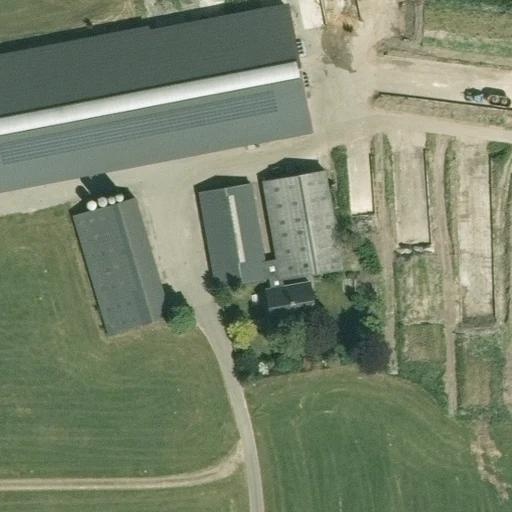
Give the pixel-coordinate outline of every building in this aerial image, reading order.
[(0,60),(0,187),(310,128),(288,9),(150,36),(149,32),(0,60)] [(480,97),(511,98),(511,64),(481,63),(480,97)] [(269,278),(271,290),(283,288),(282,280),(342,270),(324,171),(263,182),(277,260),(264,262),(250,185),(199,194),(216,287),(269,278)] [(428,181),(389,180),(389,192),(427,193),(428,181)] [(87,213),(73,217),(108,335),(170,316),(134,199),(104,208),(101,196),(84,201),(87,213)] [(283,288),(271,290),(266,291),(272,325),(285,322),(285,325),(304,322),(303,319),(315,317),(310,284),(283,288)] [(466,343),(462,354),(477,359),(480,347),(466,343)]
